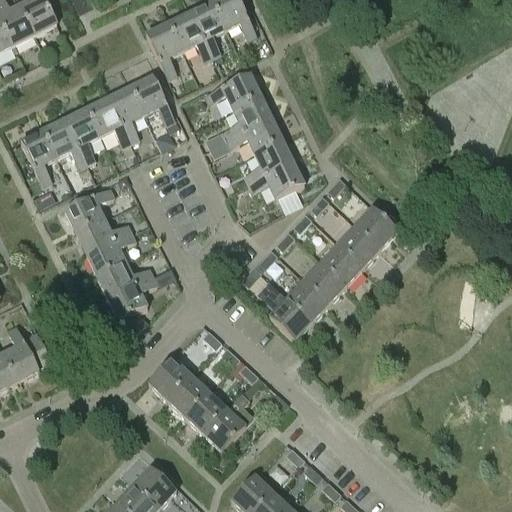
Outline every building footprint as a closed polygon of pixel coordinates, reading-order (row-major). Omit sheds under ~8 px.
[(26,0),(30,8),(20,13),(35,43),(57,32),(41,0),(26,0)] [(230,0),(212,9),(227,38),(241,31),(248,47),(257,43),(235,0),(230,0)] [(35,43),(20,13),(11,18),(3,3),(0,4),(0,26),(13,54),(35,43)] [(227,38),(212,9),(191,20),(213,65),(221,61),(213,45),(227,38)] [(191,20),(169,30),(183,59),(196,53),(204,69),(213,65),(191,20)] [(0,60),(13,54),(0,26),(0,60)] [(183,59),(169,30),(146,41),(168,87),(178,82),(170,66),(183,59)] [(234,118),(262,104),(251,82),(206,104),(210,112),(227,104),(234,118)] [(154,85),(131,96),(146,124),(159,118),(167,134),(169,140),(178,135),(154,85)] [(131,96),(110,106),(133,151),(140,147),(132,131),(146,124),(131,96)] [(266,113),(262,104),(234,118),(240,131),(224,140),(228,148),(277,123),(271,111),(266,113)] [(133,151),(110,106),(88,117),(102,145),(115,139),(123,156),(133,151)] [(88,117),(66,128),(88,172),(97,168),(89,152),(102,145),(88,117)] [(284,136),(277,123),(228,148),(232,156),(249,148),(255,162),(283,148),(279,139),(284,136)] [(88,172),(66,128),(44,138),(58,167),(72,160),(80,176),(78,177),(83,185),(92,180),(87,172),(88,172)] [(58,167),(44,138),(21,149),(43,194),(52,190),(44,174),(58,167)] [(283,148),(255,162),(262,175),(245,183),(249,192),(294,170),(283,148)] [(305,192),(294,170),(249,192),(253,200),(270,192),(277,206),(305,192)] [(339,184),(327,197),(334,203),(345,191),(339,184)] [(52,196),(36,204),(41,214),(57,207),(52,196)] [(77,240),(105,226),(99,213),(115,205),(111,196),(66,217),(77,240)] [(310,214),(304,219),(312,227),(317,221),(327,230),(339,218),(322,202),(310,215),(310,214)] [(355,233),(380,257),(398,238),(373,214),(355,233)] [(312,227),(304,219),(304,220),(305,221),(293,233),(299,240),(312,227)] [(112,240),(105,226),(77,240),(88,262),(132,240),(128,232),(112,240)] [(380,257),(355,233),(338,251),(363,275),(380,257)] [(288,238),(276,251),(283,258),(295,245),(288,238)] [(132,240),(88,262),(99,284),(127,270),(121,257),(137,249),(132,240)] [(338,251),(321,269),(346,293),(363,275),(338,251)] [(271,257),(259,269),(266,275),(278,263),(271,257)] [(321,269),(304,287),(329,311),(346,293),(321,269)] [(134,284),(127,270),(99,284),(109,306),(154,284),(150,276),(134,284)] [(254,275),(242,288),(248,294),(260,281),(254,275)] [(154,284),(109,306),(120,328),(123,327),(126,334),(122,339),(132,349),(148,331),(136,321),(148,315),(141,301),(158,293),(154,284)] [(304,287),(286,305),(312,329),(329,311),(304,287)] [(312,329),(286,305),(269,288),(257,300),(275,317),(269,324),(294,348),(312,329)] [(2,361),(16,390),(39,378),(37,374),(49,368),(36,341),(23,347),(17,334),(7,339),(16,355),(2,361)] [(209,338),(203,344),(216,356),(222,349),(209,338)] [(227,354),(220,361),(234,373),(240,366),(227,354)] [(0,397),(16,390),(2,361),(0,362),(0,397)] [(168,408),(192,382),(174,365),(164,375),(149,390),(168,408)] [(245,371),(239,378),(252,390),(259,383),(245,371)] [(192,382),(168,408),(186,425),(210,399),(192,382)] [(228,416),(210,399),(186,425),(204,441),(228,416)] [(228,416),(204,441),(222,459),(247,433),(228,416)] [(292,455),(286,462),(298,473),(304,467),(292,455)] [(123,475),(133,487),(153,469),(142,457),(123,475)] [(310,472),(304,478),(317,490),(323,484),(310,472)] [(152,473),(134,492),(155,511),(162,511),(176,497),(152,473)] [(237,511),(261,511),(274,498),(255,481),(231,506),(237,511)] [(328,489),(322,495),(335,507),(340,501),(328,489)] [(155,511),(134,492),(117,511),(118,511),(155,511)] [(288,511),(274,498),(261,511),(288,511)]
